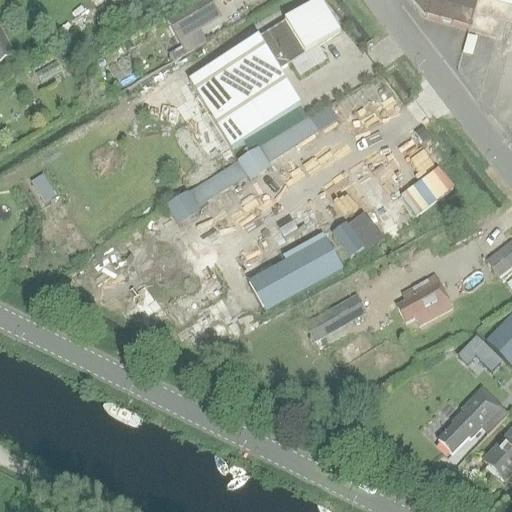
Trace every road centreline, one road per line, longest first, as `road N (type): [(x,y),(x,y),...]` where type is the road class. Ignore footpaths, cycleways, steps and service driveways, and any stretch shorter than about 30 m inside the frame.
road 1 (unclassified): [(390,511),(0,319)]
road 2 (unclassified): [(511,175),(374,0)]
